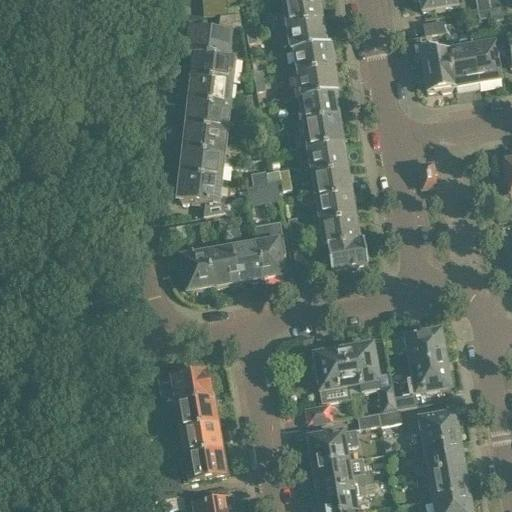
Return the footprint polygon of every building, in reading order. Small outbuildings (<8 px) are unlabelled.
[(279,20),(281,31),(322,25),(317,0),(309,0),(281,4),(284,19),(279,20)] [(415,0),(416,3),(420,5),(422,15),(461,8),(459,0),(415,0)] [(485,0),(475,2),(477,15),(489,13),(489,12),(487,0),(485,0)] [(219,20),(227,19),(226,10),(226,6),(202,7),(203,20),(219,19),(219,20)] [(238,8),(226,10),(227,19),(239,18),(238,8)] [(489,12),(489,13),(490,20),(491,24),(503,22),(501,10),(489,12)] [(490,20),(489,13),(477,15),(478,20),(481,22),(490,20)] [(194,58),(226,62),(229,31),(241,31),(239,18),(227,19),(219,20),(218,35),(191,32),(190,44),(187,45),(186,53),(188,55),(188,56),(194,56),(194,58)] [(326,49),(322,25),(281,31),(283,43),(288,42),(290,55),(293,55),(293,54),(326,49)] [(442,25),(422,28),(424,40),(444,37),(442,25)] [(246,37),(255,35),(253,26),(244,27),(246,37)] [(256,46),(255,35),(246,37),(247,47),(256,46)] [(470,43),(477,87),(501,84),(493,39),(470,43)] [(454,91),(477,87),(470,43),(459,45),(460,53),(447,55),(454,91)] [(289,67),(291,79),(334,73),(330,48),(326,49),(293,54),(293,55),(295,66),(289,67)] [(426,96),(454,91),(447,55),(445,55),(445,50),(419,54),(426,96)] [(226,62),(194,58),(193,67),(191,69),(190,77),(192,79),(192,83),(230,88),(232,63),(226,62)] [(338,95),(334,73),(291,79),(293,90),(299,89),(301,101),(301,102),(334,97),(334,96),(338,95)] [(254,85),(263,84),(261,74),(252,75),(254,85)] [(227,112),(230,88),(192,83),(191,84),(189,85),(188,93),(190,95),(189,107),(227,112)] [(265,94),(263,84),(254,85),(256,95),(265,94)] [(295,116),(297,127),(338,121),(334,97),(301,102),(301,101),(298,102),(300,115),(295,116)] [(241,100),(242,114),(244,114),(254,112),(251,98),(241,100)] [(224,136),(227,112),(189,107),(188,117),(185,117),(184,125),(187,127),(186,131),(224,136)] [(255,122),(254,112),(244,114),(242,114),(242,122),(255,122)] [(343,149),(338,121),(297,127),(299,139),(304,138),(306,151),(307,155),(343,149)] [(262,133),(271,131),(270,122),(260,123),(262,133)] [(222,159),(224,136),(186,131),(186,132),(183,133),(182,142),(184,144),(183,156),(222,159)] [(273,142),(271,131),(262,133),(264,144),(273,142)] [(304,169),(306,180),(347,174),(343,149),(307,155),(309,168),(304,169)] [(219,184),(222,159),(183,156),(182,165),(179,167),(178,175),(181,176),(180,179),(219,184)] [(419,172),(422,192),(436,190),(433,169),(419,172)] [(281,184),(290,182),(288,173),(279,175),(281,184)] [(351,197),(347,174),(306,180),(308,192),(313,191),(315,202),(351,197)] [(250,178),(252,188),(267,186),(265,175),(250,178)] [(278,175),(266,178),(268,186),(280,184),(278,175)] [(216,208),(219,184),(180,179),(180,182),(177,183),(176,191),(179,193),(177,204),(205,207),(203,222),(225,218),(223,207),(216,208)] [(291,193),(290,182),(281,184),(283,194),(291,193)] [(267,187),(267,186),(252,188),(252,190),(246,191),(249,210),(279,204),(276,185),(267,187)] [(312,217),(314,229),(355,222),(351,197),(315,202),(317,216),(312,217)] [(511,222),(510,211),(497,213),(500,225),(511,222)] [(219,231),(227,230),(228,230),(226,221),(218,222),(219,231)] [(289,233),(298,231),(296,221),(287,223),(289,233)] [(359,245),(355,222),(314,229),(316,240),(321,239),(323,252),(327,252),(326,251),(359,245)] [(208,224),(200,226),(203,241),(211,239),(208,224)] [(237,287),(263,283),(256,247),(241,250),(237,228),(228,230),(227,230),(231,252),(237,287)] [(256,247),(263,283),(283,279),(277,244),(267,245),(264,229),(253,231),(256,247)] [(164,232),(166,244),(178,242),(176,230),(164,232)] [(300,241),(298,231),(289,233),(290,243),(300,241)] [(363,244),(359,245),(326,251),(327,252),(329,264),(321,265),(324,278),(367,270),(363,244)] [(210,292),(237,287),(231,252),(205,256),(210,292)] [(190,295),(210,292),(205,256),(193,258),(192,254),(179,256),(185,292),(190,295)] [(308,254),(293,257),(297,282),(312,280),(308,254)] [(107,337),(132,332),(130,320),(105,324),(107,337)] [(134,345),(132,332),(107,337),(109,349),(134,345)] [(410,369),(444,362),(439,335),(382,345),(385,359),(407,355),(410,369)] [(111,361),(136,357),(134,345),(109,349),(111,361)] [(395,414),(392,402),(386,366),(374,368),(371,349),(368,350),(368,347),(349,350),(350,353),(342,354),(348,391),(349,399),(359,398),(360,398),(378,395),(381,416),(382,417),(395,414)] [(336,393),(348,391),(342,354),(335,356),(334,353),(316,356),(317,359),(314,359),(322,407),(338,404),(336,393)] [(138,370),(136,357),(111,361),(113,374),(138,370)] [(395,414),(399,414),(417,411),(415,399),(449,393),(444,362),(410,369),(412,385),(400,387),(402,400),(392,402),(395,414)] [(139,381),(160,379),(159,368),(138,370),(139,381)] [(174,408),(211,403),(206,375),(156,383),(161,411),(174,408)] [(216,429),(211,403),(174,408),(179,434),(216,429)] [(329,410),(305,413),(308,429),(331,425),(329,410)] [(382,417),(381,416),(378,417),(380,430),(380,431),(401,427),(399,414),(395,414),(382,417)] [(359,433),(380,430),(378,417),(357,421),(359,433)] [(423,452),(457,446),(452,417),(406,425),(408,439),(421,437),(423,452)] [(129,418),(120,419),(122,429),(130,428),(129,418)] [(216,429),(179,434),(184,459),(220,454),(216,429)] [(312,471),(346,465),(344,450),(357,448),(354,434),(307,442),(312,471)] [(457,446),(423,452),(426,467),(413,469),(415,480),(462,471),(457,446)] [(225,482),(220,454),(184,459),(187,475),(181,476),(182,481),(170,483),(171,490),(157,492),(158,495),(147,496),(149,504),(182,499),(180,489),(225,482)] [(133,459),(135,468),(146,466),(144,457),(133,459)] [(312,471),(317,498),(364,490),(364,489),(372,487),(370,477),(349,480),(346,465),(312,471)] [(466,497),(462,471),(415,480),(417,490),(430,488),(432,503),(466,497)] [(373,487),(372,487),(364,489),(364,490),(365,499),(375,497),(373,487)] [(365,499),(364,490),(317,498),(319,511),(354,511),(352,501),(365,499)] [(468,511),(466,497),(432,503),(433,511),(468,511)] [(181,511),(184,511),(182,499),(149,504),(149,505),(147,506),(148,511),(181,511)] [(191,511),(231,511),(230,502),(191,509),(191,511)]
